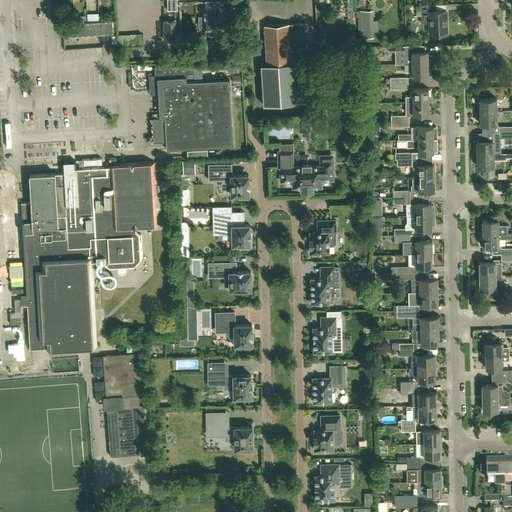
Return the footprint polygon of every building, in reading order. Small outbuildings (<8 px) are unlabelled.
[(167,0),(168,11),(175,11),(176,22),(164,22),(165,40),(182,40),(182,35),(181,35),(180,23),(179,0),(167,0)] [(204,0),(205,17),(200,17),(200,22),(200,26),(206,26),(206,27),(219,27),(219,31),(230,31),(229,17),(225,17),(224,0),(204,0)] [(422,23),(430,22),(431,34),(447,33),(446,10),(436,10),(436,4),(421,5),(421,16),(422,23)] [(373,10),(360,10),(361,37),(374,37),(374,32),(378,31),(378,20),(373,20),(373,10)] [(104,34),(113,33),(112,21),(70,24),(71,36),(104,34)] [(265,46),(267,65),(261,65),(264,106),(298,103),(295,63),(307,62),(304,23),(264,26),(265,39),(265,46)] [(142,45),(142,33),(118,34),(119,46),(142,45)] [(412,64),(428,63),(428,51),(408,51),(408,45),(388,46),(389,52),(402,51),(402,64),(404,64),(412,64)] [(428,63),(412,64),(404,64),(404,71),(412,71),(412,76),(428,76),(428,63)] [(157,118),(152,118),(153,142),(166,141),(166,148),(166,149),(234,146),(230,78),(225,78),(203,80),(202,65),(194,66),(155,67),(155,75),(156,95),(157,118)] [(413,89),(413,96),(406,96),(406,101),(429,101),(429,89),(413,89)] [(480,107),(480,112),(497,111),(497,98),(477,99),(477,107),(480,107)] [(391,115),(391,121),(409,121),(409,115),(412,115),(412,114),(413,114),(429,114),(429,101),(406,101),(406,115),(391,115)] [(498,124),(497,111),(480,112),(480,124),(498,124)] [(407,140),(434,139),(434,134),(437,134),(436,126),(411,127),(412,140),(407,140)] [(477,150),(477,153),(501,153),(501,148),(500,148),(499,138),(511,137),(511,131),(499,132),(493,132),(493,141),(474,141),(474,150),(477,150)] [(437,144),(434,144),(434,139),(407,140),(407,147),(418,147),(418,152),(437,152),(437,144)] [(207,149),(187,151),(188,158),(208,157),(207,149)] [(320,154),(321,160),(321,166),(311,166),(311,164),(303,165),(303,166),(293,166),(293,151),(278,151),(279,167),(281,167),(281,178),(284,181),(293,181),(293,187),(302,187),(302,191),(313,190),(313,187),(322,187),(322,181),(330,180),(334,177),(333,154),(320,154)] [(502,159),(501,153),(477,153),(477,166),(482,166),(483,177),(494,177),(493,166),(494,166),(494,160),(502,159)] [(31,202),(21,203),(30,349),(44,348),(44,349),(96,346),(92,267),(97,267),(97,261),(102,261),(109,268),(134,266),(141,259),(143,259),(141,232),(139,232),(136,232),(136,227),(157,226),(154,162),(108,165),(109,167),(76,169),(78,205),(66,206),(65,196),(66,196),(65,187),(64,187),(63,173),(55,174),(55,173),(29,175),(31,202)] [(239,198),(248,198),(248,195),(249,195),(249,188),(249,181),(248,175),(232,175),(231,164),(209,164),(209,180),(217,180),(217,184),(222,184),(222,189),(231,188),(231,195),(238,195),(239,198)] [(417,165),(417,171),(414,171),(414,177),(435,177),(434,164),(417,165)] [(412,191),(418,190),(435,190),(435,177),(414,177),(414,178),(412,178),(413,185),(412,186),(412,191)] [(414,203),(410,203),(410,197),(394,197),(394,204),(407,203),(407,208),(409,209),(414,209),(414,216),(435,215),(434,207),(433,205),(431,205),(431,202),(414,203)] [(232,212),(217,212),(213,212),(213,234),(223,234),(223,238),(232,238),(232,245),(240,245),(240,248),(249,248),(249,244),(250,244),(250,238),(250,231),(249,224),(233,225),(232,212)] [(405,224),(405,228),(394,228),(394,235),(411,234),(410,229),(415,229),(432,228),(432,225),(433,225),(435,224),(435,215),(414,216),(407,216),(407,222),(405,224)] [(483,234),(499,233),(507,233),(507,225),(499,225),(499,220),(498,220),(498,215),(490,215),(490,220),(483,220),(483,234)] [(317,220),(317,232),(310,233),(310,239),(310,247),(310,253),(312,253),(314,255),(318,255),(320,253),(329,253),(329,246),(334,245),(336,243),(336,220),(317,220)] [(181,222),(182,246),(181,246),(181,257),(189,257),(188,222),(181,222)] [(511,232),(507,233),(499,233),(483,234),(483,238),(482,238),(481,239),(481,244),(482,245),(483,245),(483,246),(499,246),(499,239),(507,238),(507,239),(511,238),(511,232)] [(409,254),(415,254),(415,253),(432,253),(432,241),(411,241),(411,242),(408,242),(409,254)] [(432,267),(432,253),(415,253),(415,267),(432,267)] [(501,262),(499,262),(499,259),(494,259),(494,262),(479,262),(480,275),(496,275),(502,275),(501,262)] [(213,263),(213,277),(225,276),(225,286),(230,286),(230,290),(237,290),(239,291),(242,291),(244,289),(251,289),(251,282),(253,280),(253,275),(251,273),(251,271),(244,271),(236,271),(236,272),(230,272),(230,262),(213,263)] [(334,266),(325,267),(320,267),(320,279),(311,279),(311,303),(313,303),(315,305),(319,305),(321,303),(329,303),(329,292),(332,292),(334,290),(334,287),(339,287),(339,267),(334,267),(334,266)] [(502,275),(496,275),(480,275),(480,288),(494,288),(494,290),(502,290),(502,275)] [(419,278),(420,285),(411,286),(411,292),(420,292),(420,291),(437,291),(437,277),(419,278)] [(438,304),(437,291),(420,291),(420,292),(411,292),(411,305),(416,305),(420,305),(438,304)] [(180,340),(180,346),(194,345),(194,339),(197,339),(197,307),(187,307),(187,316),(188,340),(180,340)] [(313,329),(312,331),(312,334),(314,336),(314,344),(312,346),(312,349),(314,351),(314,352),(332,352),(332,351),(332,341),(334,341),(337,339),(337,336),(342,336),(341,317),(341,311),(327,311),(327,316),(320,317),(320,328),(313,328),(313,329)] [(235,312),(220,312),(220,332),(227,332),(227,334),(229,337),(234,337),(235,345),(245,345),(247,347),(250,347),(252,345),(252,344),(252,338),(253,338),(252,331),(252,324),(235,325),(235,312)] [(421,330),(421,329),(438,329),(438,316),(420,316),(420,323),(413,323),(413,330),(421,330)] [(438,343),(438,329),(421,329),(421,330),(413,330),(412,330),(412,342),(413,342),(413,343),(421,343),(438,343)] [(485,343),(485,355),(507,355),(507,347),(501,347),(501,343),(495,343),(495,337),(487,337),(487,343),(485,343)] [(103,355),(107,408),(109,447),(110,453),(145,451),(139,352),(103,355)] [(417,354),(417,361),(410,361),(411,367),(409,367),(409,368),(435,367),(435,353),(417,354)] [(508,360),(507,355),(485,355),(485,368),(501,368),(501,361),(508,360)] [(208,362),(208,376),(216,376),(216,384),(226,384),(226,387),(228,389),(233,389),(234,397),(242,397),(244,399),(249,399),(251,397),(251,389),(252,389),(251,382),(251,375),(223,375),(223,362),(208,362)] [(330,378),(313,378),(314,402),(316,402),(318,404),(321,404),(323,402),(332,402),(331,392),(334,391),(336,389),(336,386),(346,386),(345,365),(330,366),(330,378)] [(435,381),(435,367),(409,368),(409,374),(417,374),(417,381),(435,381)] [(482,385),(482,397),(510,397),(510,392),(505,389),(503,389),(503,385),(497,385),(497,384),(496,384),(496,381),(492,381),(492,384),(482,385)] [(418,392),(418,405),(436,405),(436,392),(418,392)] [(510,397),(482,397),(482,410),(498,409),(498,408),(500,408),(500,404),(508,404),(510,403),(510,397)] [(411,406),(412,419),(415,418),(415,419),(436,419),(436,405),(418,405),(411,406)] [(252,434),(252,426),(229,427),(229,412),(224,412),(206,412),(206,428),(217,428),(218,436),(227,436),(227,438),(230,441),(235,441),(235,449),(243,449),(245,450),(250,450),(252,448),(252,441),(253,441),(253,434),(252,434)] [(340,415),(326,416),(320,416),(321,430),(315,430),(315,436),(314,436),(315,444),(315,450),(316,450),(318,452),(320,452),(322,450),(334,450),(334,443),(338,443),(341,440),(340,415)] [(416,443),(424,443),(440,443),(440,430),(424,430),(424,431),(417,430),(417,431),(416,431),(416,443)] [(440,456),(440,443),(424,443),(424,456),(440,456)] [(480,473),(487,473),(487,477),(494,477),(495,486),(500,486),(499,460),(486,460),(486,462),(480,462),(480,473)] [(499,460),(500,486),(505,486),(504,477),(511,476),(511,460),(499,460)] [(315,491),(316,491),(316,500),(318,500),(320,501),(324,501),(325,500),(334,500),(334,489),(336,489),(339,486),(339,484),(352,484),(351,464),(338,464),(320,464),(321,475),(315,476),(316,485),(315,485),(315,491)] [(425,481),(441,480),(440,468),(425,468),(425,481)] [(441,480),(425,481),(425,482),(418,481),(418,482),(414,482),(414,488),(418,488),(418,494),(419,494),(419,495),(441,495),(441,480)]
